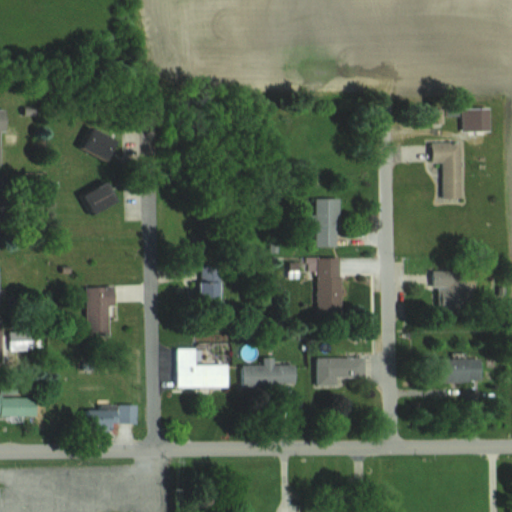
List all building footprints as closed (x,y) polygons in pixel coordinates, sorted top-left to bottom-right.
[(426,143),(426,163),(438,163),(439,200),(457,199),(456,142),(426,143)] [(108,202),(97,181),(73,194),(83,214),(108,202)] [(335,198),(312,198),(312,246),(335,247),(335,198)] [(336,258),(312,258),(313,315),(337,314),(336,258)] [(195,310),(218,310),(218,267),(195,267),(195,310)] [(434,288),(434,307),(469,307),(469,269),(427,269),(427,288),(434,288)] [(81,287),(81,336),(104,336),(104,287),(81,287)] [(172,348),(172,386),(223,386),(223,364),(195,364),(195,348),(172,348)] [(432,382),(477,381),(476,356),(431,357),(432,382)] [(359,357),(312,357),(312,385),(332,385),(332,377),(359,377),(359,357)] [(260,365),(238,365),(238,385),(293,383),(292,364),(272,365),(272,358),(260,358),(260,365)] [(0,394),(0,414),(35,414),(35,394),(0,394)] [(109,422),(134,422),(134,406),(76,406),(76,428),(109,428),(109,422)]
